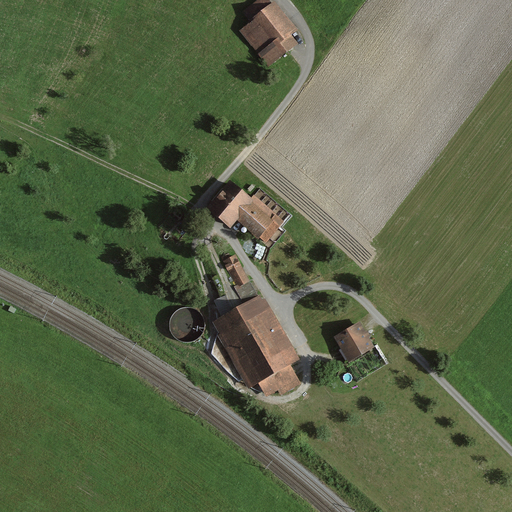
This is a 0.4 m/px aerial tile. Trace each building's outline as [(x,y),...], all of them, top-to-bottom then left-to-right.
[(267,0),(257,0),(245,10),(254,21),(242,30),(270,66),(295,47),(288,39),(298,32),(277,4),(272,6),(267,0)] [(230,180),(206,206),(231,228),(237,221),(264,243),(283,222),(230,180)] [(234,256),(224,261),(237,284),(246,279),(234,256)] [(265,292),(211,321),(247,387),(257,382),(266,397),(297,381),(289,367),(302,360),(265,292)] [(170,316),(180,337),(202,326),(191,305),(170,316)] [(360,323),(335,338),(350,363),(374,348),(360,323)]
